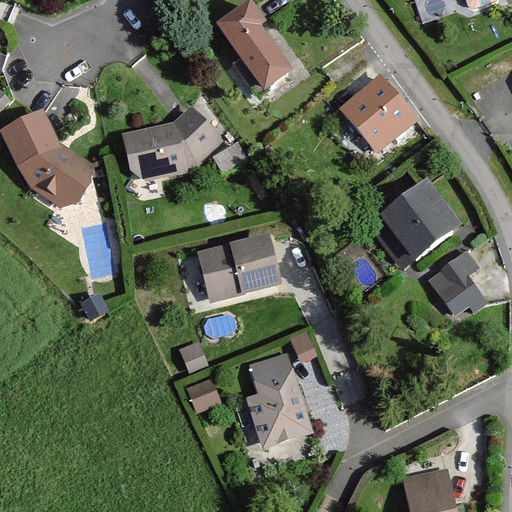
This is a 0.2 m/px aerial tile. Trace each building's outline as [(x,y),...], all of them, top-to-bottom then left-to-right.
[(220,26),(230,43),(254,29),(256,26),(251,14),(248,7),(220,26)] [(286,74),(254,29),(230,43),(259,91),(286,74)] [(404,133),(416,124),(382,84),(342,116),(377,156),(396,140),(404,133)] [(0,92),(0,113),(11,103),(0,92)] [(175,128),(125,140),(134,173),(146,180),(185,171),(184,167),(194,165),(221,138),(191,111),(175,128)] [(79,200),(88,188),(85,173),(89,164),(63,149),(62,152),(54,147),(41,121),(5,139),(20,171),(26,168),(36,187),(62,203),(79,200)] [(404,133),(396,140),(400,146),(409,139),(404,133)] [(429,192),(390,220),(421,261),(461,234),(429,192)] [(421,261),(390,220),(377,229),(409,271),(421,261)] [(268,241),(203,256),(213,298),(278,283),(268,241)] [(465,256),(453,264),(465,282),(478,274),(465,256)] [(476,299),(465,282),(453,264),(440,273),(443,277),(428,287),(449,317),(464,308),(470,317),(481,310),(475,300),(476,299)] [(91,324),(105,316),(99,305),(85,314),(91,324)] [(316,354),(306,331),(293,338),(302,361),(316,354)] [(187,359),(199,354),(196,348),(185,353),(187,359)] [(205,368),(199,354),(187,359),(193,373),(205,368)] [(264,400),(292,391),(285,367),(256,377),(264,400)] [(210,385),(191,393),(199,412),(218,404),(210,385)] [(305,425),(292,391),(264,400),(251,404),(264,442),(279,437),(281,442),(292,438),(289,430),(305,425)] [(289,430),(292,438),(308,433),(305,425),(289,430)] [(407,497),(445,489),(442,474),(404,483),(407,497)] [(445,489),(407,497),(410,511),(447,511),(446,505),(449,504),(445,489)]
